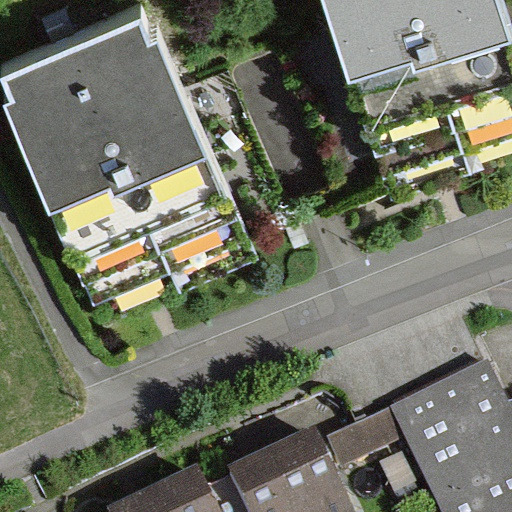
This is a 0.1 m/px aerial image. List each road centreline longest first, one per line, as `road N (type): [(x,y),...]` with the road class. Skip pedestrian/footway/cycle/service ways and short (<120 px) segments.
road 1 (residential): [(511,245),(111,407)]
road 2 (track): [(0,464),(111,407)]
